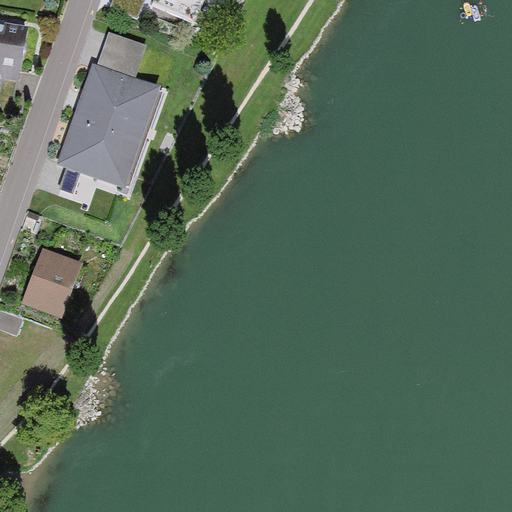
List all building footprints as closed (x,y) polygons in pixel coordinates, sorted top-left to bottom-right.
[(145,0),(113,0),(111,6),(138,18),(145,0)] [(154,0),(152,4),(193,22),(203,0),(154,0)] [(1,22),(0,22),(0,82),(0,83),(1,79),(18,82),(28,27),(1,22)] [(109,33),(98,66),(136,79),(148,46),(109,33)] [(98,66),(93,65),(80,101),(58,165),(126,188),(161,88),(136,79),(98,66)] [(84,264),(43,249),(22,305),(63,320),(84,264)]
